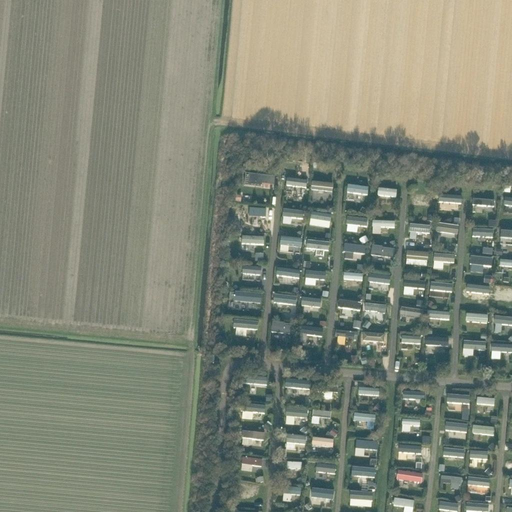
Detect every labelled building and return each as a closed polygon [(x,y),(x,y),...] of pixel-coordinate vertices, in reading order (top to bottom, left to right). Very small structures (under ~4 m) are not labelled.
[(274,176),(250,174),(249,183),(262,185),(262,184),(274,185),(274,176)] [(439,195),(439,203),(460,205),(460,197),(439,195)] [(236,292),(235,299),(258,302),(259,294),(236,292)] [(425,337),(425,345),(447,347),(448,339),(425,337)] [(244,376),(244,383),(267,386),(267,378),(244,376)] [(448,395),(447,403),(470,404),(470,396),(448,395)] [(243,432),(242,439),(265,441),(265,434),(243,432)]
